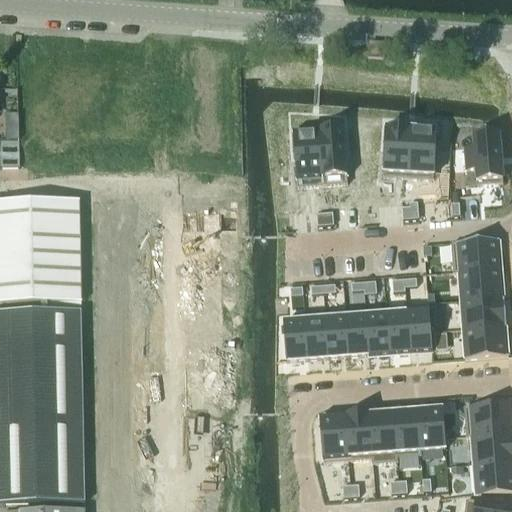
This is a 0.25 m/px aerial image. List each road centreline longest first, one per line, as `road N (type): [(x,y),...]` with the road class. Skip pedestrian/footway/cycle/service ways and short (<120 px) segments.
road 1 (tertiary): [(0,4),(511,38)]
road 2 (residential): [(218,176),(224,511)]
road 3 (residential): [(511,382),(299,400)]
road 4 (residential): [(66,188),(218,176)]
